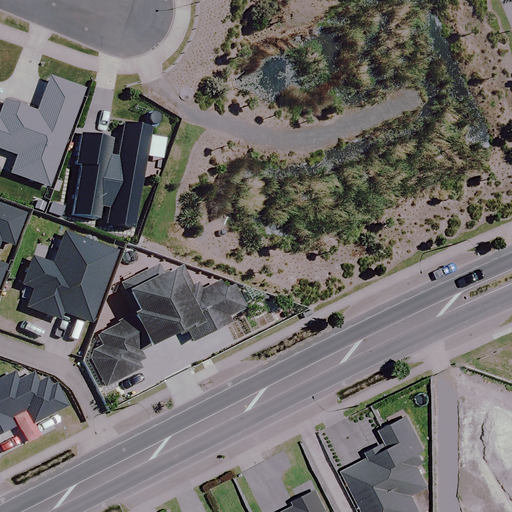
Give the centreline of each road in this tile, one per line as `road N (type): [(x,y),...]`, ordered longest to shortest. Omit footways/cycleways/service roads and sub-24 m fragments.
road 1 (secondary): [(29,511),(511,276)]
road 2 (track): [(129,14),(151,81),(168,100),(229,127),(312,136),(418,96)]
